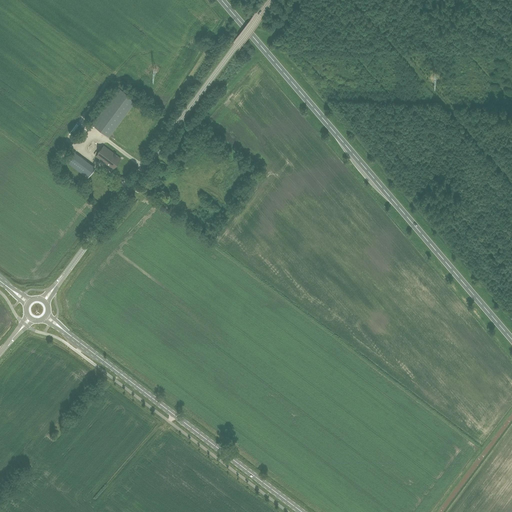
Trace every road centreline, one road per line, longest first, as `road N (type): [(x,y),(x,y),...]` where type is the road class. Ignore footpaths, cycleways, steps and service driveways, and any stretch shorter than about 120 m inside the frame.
road 1 (primary): [(511,339),(221,0)]
road 2 (unclassified): [(44,300),(270,0)]
road 3 (tertiary): [(301,511),(46,316)]
